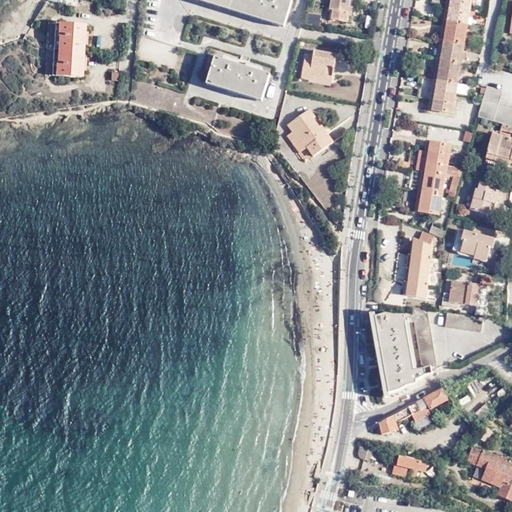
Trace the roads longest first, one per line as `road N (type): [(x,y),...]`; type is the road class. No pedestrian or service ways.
road 1 (secondary): [(398,0),(356,242),(346,419)]
road 2 (residential): [(346,419),(370,422),(511,346)]
